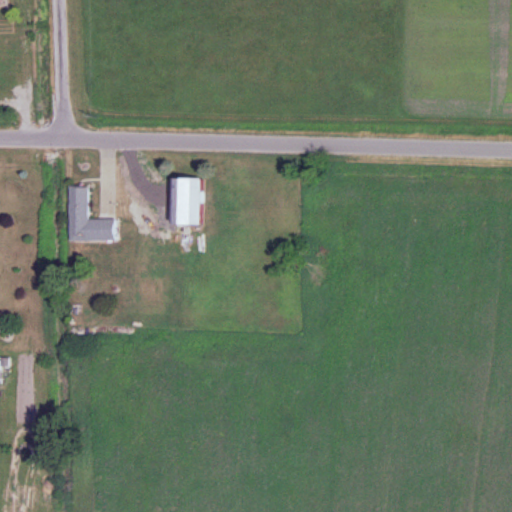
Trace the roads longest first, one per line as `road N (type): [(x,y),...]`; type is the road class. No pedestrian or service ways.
road 1 (residential): [(0,139),(511,148)]
road 2 (residential): [(60,0),(64,139)]
